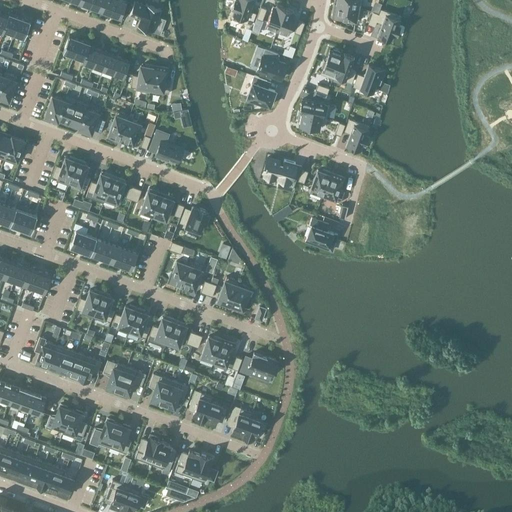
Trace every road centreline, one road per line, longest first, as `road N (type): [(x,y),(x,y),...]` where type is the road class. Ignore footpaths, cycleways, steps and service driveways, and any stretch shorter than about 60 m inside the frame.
road 1 (residential): [(0,237),(285,342)]
road 2 (residential): [(0,361),(262,457)]
road 3 (residential): [(217,194),(0,113)]
road 4 (residential): [(175,55),(26,0)]
road 5 (residential): [(347,221),(362,164),(272,131)]
